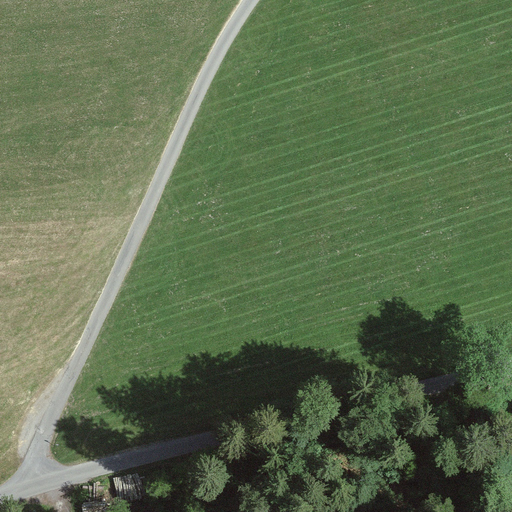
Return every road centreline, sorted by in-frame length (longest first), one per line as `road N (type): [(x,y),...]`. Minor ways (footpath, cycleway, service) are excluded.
road 1 (unclassified): [(254,0),(209,73),(25,486)]
road 2 (unclassified): [(25,486),(511,368)]
